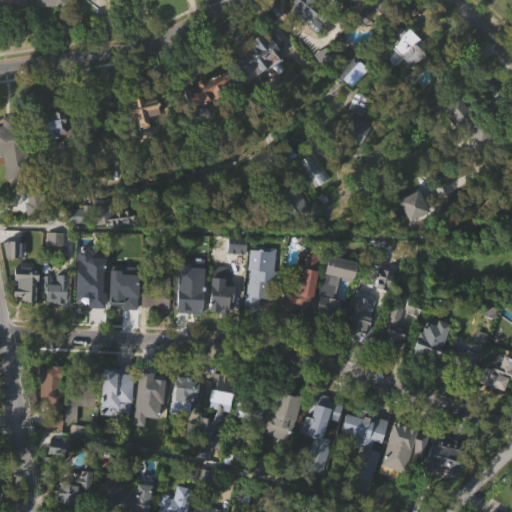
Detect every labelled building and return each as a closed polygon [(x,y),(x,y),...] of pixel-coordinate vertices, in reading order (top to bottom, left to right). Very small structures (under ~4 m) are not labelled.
[(26,0),(28,6),(0,12),(0,0),(26,0)] [(60,0),(61,4),(33,8),(33,2),(34,2),(33,0),(60,0)] [(67,0),(70,15),(91,11),(90,6),(102,4),(101,0),(67,0)] [(152,0),(156,11),(182,2),(181,0),(152,0)] [(313,0),(311,4),(327,15),(326,17),(330,20),(326,25),(322,23),(315,33),(306,26),(312,18),(307,14),(301,22),(290,14),(295,7),(290,3),(292,0),(313,0)] [(374,16),(369,21),(343,0),(359,0),(358,2),(374,16)] [(330,44),(312,33),(321,17),(309,10),(290,44),(321,61),(330,44)] [(0,38),(0,39),(29,31),(24,11),(0,17),(0,38)] [(398,25),(404,31),(407,27),(418,38),(416,41),(427,51),(423,55),(426,58),(413,72),(399,57),(393,64),(390,61),(388,63),(385,60),(387,57),(385,55),(391,49),(390,47),(396,41),(389,34),(398,25)] [(256,33),(263,44),(276,35),(280,40),(273,46),(275,49),(271,52),(276,59),(278,58),(285,68),(278,74),(271,65),(268,68),(265,64),(252,73),(255,77),(248,82),(232,60),(251,46),(246,40),(256,33)] [(369,68),(353,88),(345,81),(343,83),(333,75),(352,53),(369,68)] [(392,64),(400,70),(387,85),(399,96),(405,89),(415,97),(431,78),(401,53),(392,64)] [(234,90),(249,109),(271,92),(279,102),(286,96),(275,81),(284,74),(275,61),(265,68),(260,62),(251,70),(255,75),(234,90)] [(216,96),(211,99),(210,97),(198,103),(195,97),(181,99),(180,88),(190,87),(195,84),(194,83),(218,69),(225,81),(221,83),(225,92),(216,96)] [(353,91),(372,97),(364,117),(346,109),(353,91)] [(454,95),(469,116),(481,107),(487,115),(484,118),(494,132),(474,147),(442,106),(444,103),(444,102),(454,95)] [(141,96),(142,99),(150,97),(154,113),(142,116),(144,124),(134,126),(132,113),(124,115),(121,105),(127,104),(126,99),(141,96)] [(183,113),(187,131),(202,127),(202,126),(231,120),(227,103),(183,113)] [(52,135),(36,138),(32,120),(43,118),(42,111),(62,107),(65,121),(62,121),(64,131),(51,133),(52,135)] [(26,153),(30,175),(5,179),(1,156),(0,156),(0,116),(25,112),(33,152),(26,153)] [(372,126),(361,146),(354,143),(353,144),(340,135),(351,115),(372,126)] [(479,174),(491,163),(475,145),(476,144),(457,123),(444,136),(479,174)] [(135,157),(162,151),(157,124),(130,129),(135,157)] [(47,166),(68,165),(67,139),(47,139),(47,166)] [(354,171),(363,175),(374,153),(351,143),(344,159),(357,164),(354,171)] [(329,180),(317,188),(301,162),(313,154),(329,180)] [(511,186),(511,187),(502,177),(511,167),(511,186)] [(305,208),(290,218),(277,199),(292,189),(305,208)] [(422,211),(406,220),(395,199),(414,189),(425,209),(422,211)] [(107,199),(109,213),(111,213),(111,211),(130,209),(133,222),(106,225),(106,223),(90,225),(87,200),(107,198),(107,199)] [(288,244),(304,239),(297,214),(281,219),(288,244)] [(408,249),(430,240),(421,218),(399,227),(408,249)] [(95,233),(97,254),(135,251),(133,235),(111,237),(110,231),(95,233)] [(18,241),(18,242),(21,242),(21,258),(4,258),(4,256),(1,256),(2,242),(18,241)] [(276,249),(274,272),(277,272),(276,283),(267,282),(266,299),(260,299),(258,317),(242,315),(244,295),(246,295),(247,281),(248,281),(249,270),(247,270),(249,250),(252,250),(252,246),(276,249)] [(317,256),(305,308),(300,307),(300,310),(293,309),(291,319),(276,315),(281,289),(295,292),(298,272),(300,268),(302,268),(305,254),(317,256)] [(353,262),(348,282),(337,280),(332,296),(336,298),(335,300),(336,301),(333,314),(334,319),(329,318),(329,319),(311,313),(325,255),(353,262)] [(47,273),(63,273),(63,260),(48,260),(47,273)] [(34,274),(33,296),(30,296),(29,301),(21,301),(22,295),(7,295),(7,287),(11,287),(11,280),(9,280),(9,270),(34,271),(34,274)] [(67,275),(67,307),(59,307),(59,304),(54,304),(54,302),(43,302),(43,275),(60,275),(60,271),(67,271),(67,275)] [(130,285),(135,287),(134,296),(131,296),(131,309),(111,308),(110,286),(113,286),(113,274),(124,274),(123,280),(130,285)] [(275,276),(250,275),(246,335),(257,335),(258,326),(272,327),(275,276)] [(171,278),(170,309),(142,307),(142,288),(155,289),(155,278),(171,278)] [(232,287),(231,298),(229,298),(228,314),(214,313),(215,305),(208,305),(210,278),(223,279),(223,286),(232,287)] [(282,322),(280,341),(294,343),(295,336),(312,338),(318,284),(303,282),(298,324),(282,322)] [(93,283),(93,285),(102,286),(102,294),(104,294),(104,306),(86,305),(86,308),(74,307),(75,285),(93,283)] [(204,289),(204,311),(188,312),(188,306),(181,306),(182,303),(175,303),(175,291),(180,291),(181,284),(189,285),(189,287),(204,289)] [(357,288),(328,284),(325,304),(355,308),(357,288)] [(245,290),(233,289),(232,300),(244,301),(245,290)] [(373,303),(366,325),(363,324),(359,337),(342,330),(356,290),(372,296),(370,300),(374,301),(373,303)] [(140,324),(141,294),(116,293),(114,323),(140,324)] [(38,297),(16,296),(15,323),(21,324),(21,330),(37,330),(38,297)] [(375,315),(390,319),(395,300),(379,296),(375,315)] [(232,330),(233,300),(211,299),(210,340),(229,341),(229,330),(232,330)] [(315,338),(336,344),(341,326),(335,325),(339,306),(324,302),(315,338)] [(46,331),(70,332),(71,305),(46,304),(46,331)] [(402,309),(394,326),(403,329),(399,339),(397,339),(393,348),(387,347),(388,344),(377,338),(379,334),(381,336),(384,327),(383,327),(388,317),(390,318),(394,306),(402,309)] [(152,312),(151,336),(169,336),(170,313),(152,312)] [(204,314),(181,313),(181,319),(176,319),(176,332),(187,332),(187,338),(203,339),(204,314)] [(378,324),(360,318),(345,362),(364,368),(378,324)] [(448,324),(437,357),(409,347),(416,330),(419,331),(422,321),(433,325),(435,319),(448,324)] [(404,336),(393,333),(383,371),(401,376),(406,357),(399,355),(404,336)] [(454,345),(465,351),(466,349),(477,353),(470,373),(446,364),(452,346),(453,347),(454,345)] [(436,353),(422,349),(415,380),(440,386),(449,351),(437,348),(436,353)] [(511,383),(509,382),(505,392),(474,380),(480,365),(489,369),(490,366),(497,369),(503,354),(511,357),(511,383)] [(63,367),(63,376),(64,376),(63,409),(36,407),(37,385),(39,385),(39,377),(35,377),(35,367),(51,368),(51,366),(63,367)] [(229,370),(228,376),(234,377),(228,405),(226,404),(226,408),(218,407),(212,427),(214,427),(209,451),(192,448),(212,372),(222,374),(223,369),(229,370)] [(98,370),(96,408),(85,407),(84,420),(63,419),(64,378),(76,379),(75,386),(88,386),(88,370),(98,370)] [(473,401),(479,381),(449,372),(443,393),(473,401)] [(167,381),(164,407),(139,405),(140,400),(135,400),(138,374),(148,375),(148,379),(167,381)] [(192,376),(192,379),(200,380),(198,397),(190,396),(190,402),(192,402),(191,413),(170,411),(174,378),(176,379),(177,374),(192,376)] [(130,386),(129,409),(101,407),(102,391),(113,391),(114,385),(130,386)] [(511,388),(504,385),(498,399),(483,393),(477,409),(504,420),(509,409),(511,410),(511,388)] [(286,397),(289,397),(289,395),(296,397),(290,419),(292,420),(288,434),(286,434),(284,441),(263,435),(266,425),(270,426),(272,419),(267,418),(267,415),(265,415),(271,393),(286,397)] [(328,397),(327,400),(340,405),(334,421),(324,418),(317,436),(329,441),(326,448),(328,449),(319,473),(303,467),(313,439),(301,435),(304,425),(298,423),(301,416),(306,418),(308,410),(305,409),(310,395),(317,397),(318,393),(328,397)] [(40,430),(59,431),(61,395),(41,394),(40,430)] [(102,398),(101,441),(130,441),(130,420),(133,420),(133,398),(102,398)] [(230,440),(235,404),(214,401),(208,436),(216,437),(214,447),(202,445),(198,466),(215,469),(220,438),(230,440)] [(178,426),(197,429),(201,407),(182,404),(178,426)] [(341,413),(358,418),(358,416),(365,418),(364,421),(382,427),(377,443),(371,441),(369,449),(378,452),(371,474),(355,469),(359,455),(353,453),(355,447),(346,444),(350,434),(336,430),(341,413)] [(159,424),(157,442),(146,440),(146,439),(142,438),(142,435),(130,433),(132,415),(148,418),(148,420),(160,422),(159,424)] [(300,424),(274,419),(266,463),(291,468),(300,424)] [(392,422),(409,427),(408,430),(426,435),(420,458),(406,454),(400,472),(376,465),(388,423),(392,424),(392,422)] [(341,459),(352,462),(350,472),(360,474),(358,480),(370,483),(374,469),(382,471),(387,452),(345,441),(341,459)] [(440,442),(439,446),(442,447),(443,443),(446,444),(445,447),(453,450),(455,444),(463,446),(454,473),(430,465),(428,471),(420,469),(428,443),(436,445),(437,441),(440,442)] [(160,466),(162,446),(137,444),(135,464),(160,466)] [(381,493),(404,500),(410,480),(423,484),(429,462),(392,452),(381,493)] [(456,501),(464,477),(433,467),(423,498),(432,500),(434,494),(456,501)] [(49,484),(42,484),(42,491),(66,492),(67,468),(50,468),(49,484)] [(90,472),(88,490),(73,486),(71,504),(65,503),(65,505),(54,504),(54,498),(51,498),(52,485),(58,486),(59,480),(63,480),(63,475),(75,476),(75,478),(82,479),(82,471),(90,472)] [(213,477),(199,474),(196,484),(210,487),(213,477)] [(98,479),(119,483),(120,480),(132,482),(131,485),(139,486),(139,491),(149,493),(147,504),(145,503),(144,511),(121,508),(121,511),(117,511),(116,511),(108,511),(110,505),(108,505),(108,501),(95,499),(96,493),(92,492),(93,485),(97,485),(98,479)] [(191,489),(185,511),(156,511),(158,505),(157,505),(160,493),(168,495),(167,498),(172,499),(176,485),(191,489)] [(219,510),(218,511),(191,511),(195,499),(205,502),(203,506),(219,510)] [(370,511),(373,502),(359,499),(356,511),(370,511)]
